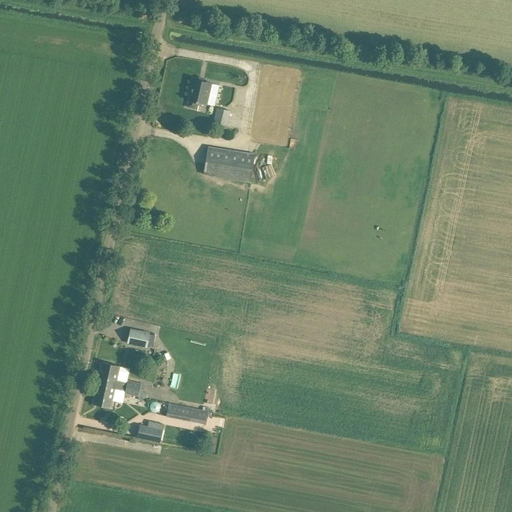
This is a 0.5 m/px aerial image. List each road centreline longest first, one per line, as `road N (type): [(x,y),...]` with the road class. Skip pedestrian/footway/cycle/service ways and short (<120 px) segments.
road 1 (unclassified): [(51,511),(165,0)]
road 2 (track): [(160,23),(30,0)]
